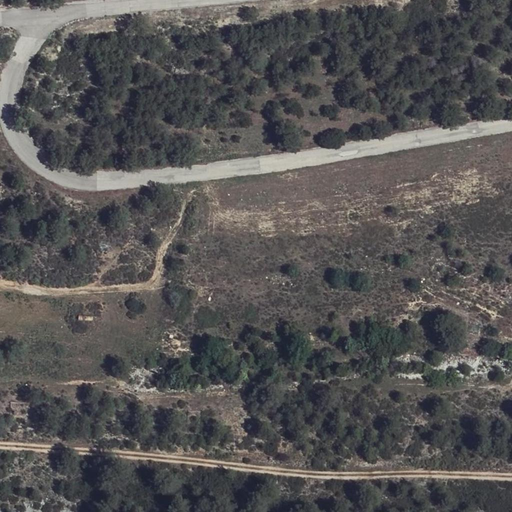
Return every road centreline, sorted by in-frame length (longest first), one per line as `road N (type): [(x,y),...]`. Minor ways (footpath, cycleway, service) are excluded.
road 1 (unclassified): [(511,125),(188,178),(97,177),(43,159),(10,119),(21,51),(47,16)]
road 2 (track): [(0,447),(365,477),(511,473)]
road 3 (unclassified): [(222,0),(47,16)]
